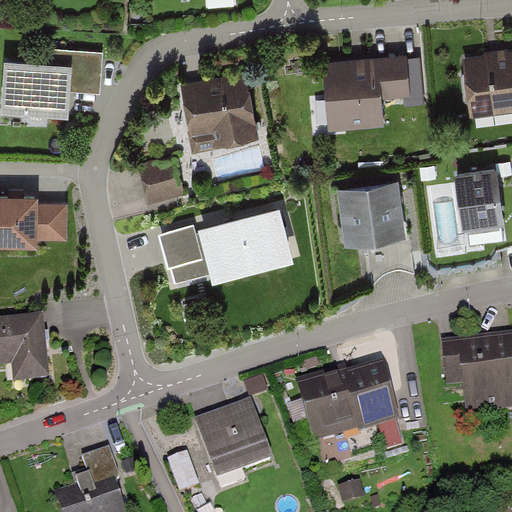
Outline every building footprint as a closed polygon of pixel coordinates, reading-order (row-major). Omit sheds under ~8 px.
[(103,95),(106,55),(55,51),(54,65),(5,61),(1,113),(67,118),(69,92),(103,95)] [(511,53),(465,60),(472,117),(511,111),(511,53)] [(410,57),(325,64),(331,133),(386,128),(383,100),(413,97),(410,57)] [(258,140),(248,78),(182,89),(192,151),(258,140)] [(187,196),(178,161),(141,171),(150,205),(187,196)] [(499,172),(455,177),(461,231),(505,227),(499,172)] [(406,238),(400,182),(342,189),(348,245),(406,238)] [(0,247),(36,248),(36,240),(70,241),(71,208),(38,207),(38,200),(0,198),(0,247)] [(296,262),(281,209),(198,231),(197,227),(161,236),(174,284),(211,274),(214,284),(296,262)] [(44,322),(0,325),(0,369),(16,368),(18,384),(48,381),(44,322)] [(511,413),(511,336),(444,344),(448,383),(467,394),(469,419),(511,413)] [(397,421),(382,368),(302,391),(317,444),(397,421)] [(273,463),(253,403),(200,420),(220,480),(273,463)] [(62,511),(124,511),(114,486),(124,482),(112,450),(86,460),(95,483),(56,498),(62,511)] [(192,452),(173,458),(183,490),(202,485),(192,452)]
